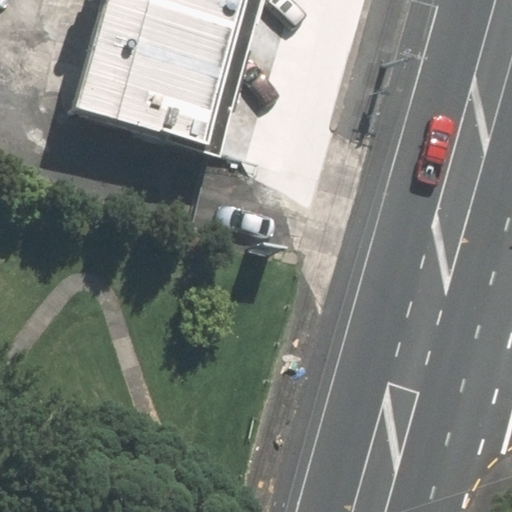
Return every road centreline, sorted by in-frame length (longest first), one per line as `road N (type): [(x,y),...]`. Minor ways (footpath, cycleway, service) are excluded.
road 1 (primary): [(511,13),(419,350)]
road 2 (primary): [(419,350),(373,511)]
